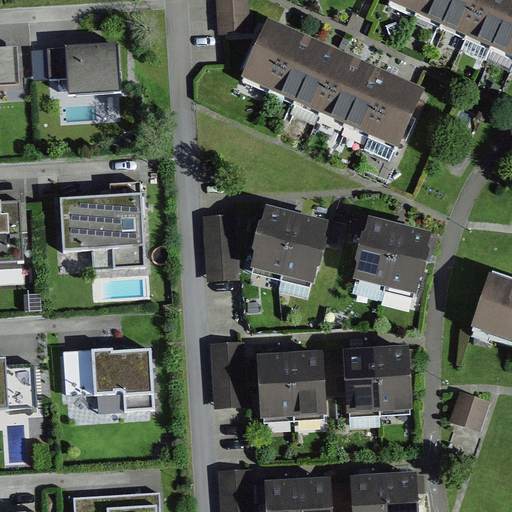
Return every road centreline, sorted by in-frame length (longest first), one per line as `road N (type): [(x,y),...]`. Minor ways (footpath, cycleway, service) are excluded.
road 1 (residential): [(206,511),(176,0)]
road 2 (residential): [(511,146),(488,172),(450,274),(439,403),(452,511)]
